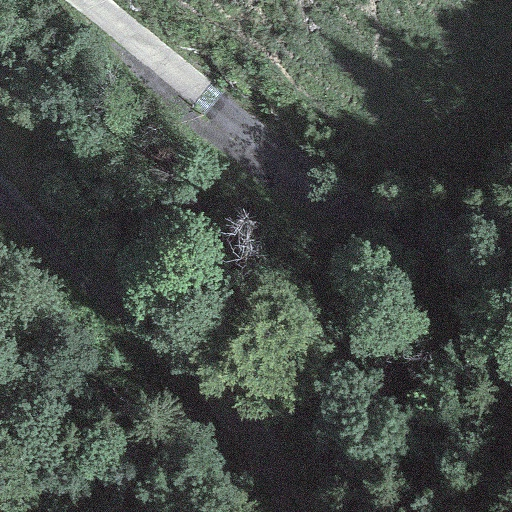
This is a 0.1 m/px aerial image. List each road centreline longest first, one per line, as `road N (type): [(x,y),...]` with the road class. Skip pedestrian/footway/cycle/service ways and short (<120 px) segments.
road 1 (unclassified): [(88,0),(310,178),(448,267),(486,313),(511,376)]
road 2 (track): [(294,511),(272,452),(215,376),(66,261),(0,195)]
